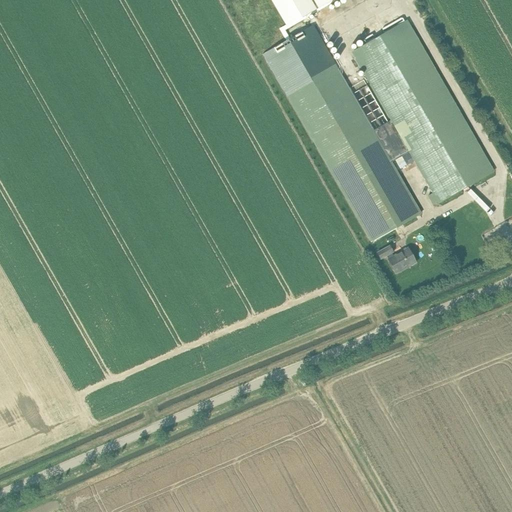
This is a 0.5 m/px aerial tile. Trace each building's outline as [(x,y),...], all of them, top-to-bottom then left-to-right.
[(272,0),(286,24),(287,27),(302,18),(308,15),(333,0),(272,0)] [(336,12),(326,17),(329,23),(339,18),(336,12)] [(288,42),(264,56),(285,92),(365,232),(370,241),(420,212),(392,162),(396,160),(401,169),(408,165),(403,156),(409,152),(433,193),(428,196),(433,205),(493,170),(488,161),(408,22),(407,20),(401,24),(389,31),(390,32),(352,54),(391,120),(387,122),(373,130),(349,88),(335,64),(314,27),(294,38),(290,40),(284,29),(287,27),(286,24),(280,28),(283,33),(288,42)] [(355,27),(350,31),(353,36),(359,33),(355,27)] [(358,82),(353,85),(361,99),(366,96),(358,82)] [(393,256),(392,253),(393,252),(389,246),(377,253),(380,259),(386,256),(396,274),(416,262),(408,248),(393,256)] [(275,372),(282,369),(294,364),(291,357),(272,366),(275,372)]
